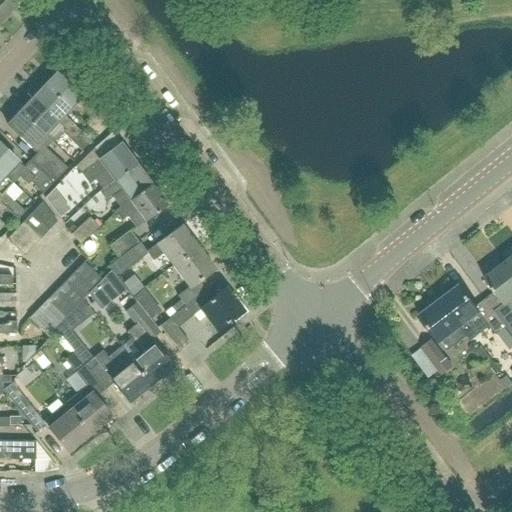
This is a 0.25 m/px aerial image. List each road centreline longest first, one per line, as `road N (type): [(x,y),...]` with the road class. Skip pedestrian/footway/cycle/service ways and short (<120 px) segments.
road 1 (tertiary): [(314,325),(68,0)]
road 2 (unclassified): [(0,504),(98,489),(151,457),(314,325)]
road 3 (unclassified): [(314,325),(511,160)]
road 4 (tertiary): [(451,511),(314,325)]
